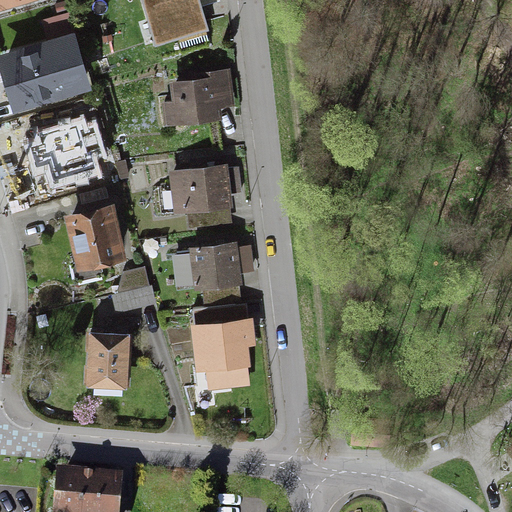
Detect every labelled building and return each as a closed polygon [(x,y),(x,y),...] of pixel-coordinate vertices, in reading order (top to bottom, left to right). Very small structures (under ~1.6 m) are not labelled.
[(0,0),(0,11),(42,0),(0,0)] [(212,36),(201,0),(151,0),(145,2),(160,52),(212,36)] [(1,57),(13,98),(88,76),(76,35),(1,57)] [(211,74),(212,81),(172,84),(174,105),(165,106),(169,131),(226,123),(224,109),(234,108),(231,72),(211,74)] [(79,100),(46,107),(48,117),(82,109),(79,100)] [(100,154),(87,118),(45,133),(57,169),(100,154)] [(172,170),(174,212),(235,209),(232,166),(172,170)] [(80,271),(131,260),(118,202),(66,214),(80,271)] [(239,278),(246,277),(242,242),(179,249),(183,285),(199,283),(239,278)] [(113,294),(118,316),(157,307),(149,270),(125,276),(124,291),(113,294)] [(202,309),(242,305),(239,278),(199,283),(202,309)] [(194,310),(199,360),(254,354),(249,305),(242,305),(202,309),(194,310)] [(133,388),(134,334),(90,333),(89,387),(133,388)] [(386,442),(387,420),(354,418),(353,440),(386,442)] [(56,511),(114,511),(117,481),(59,476),(56,511)]
